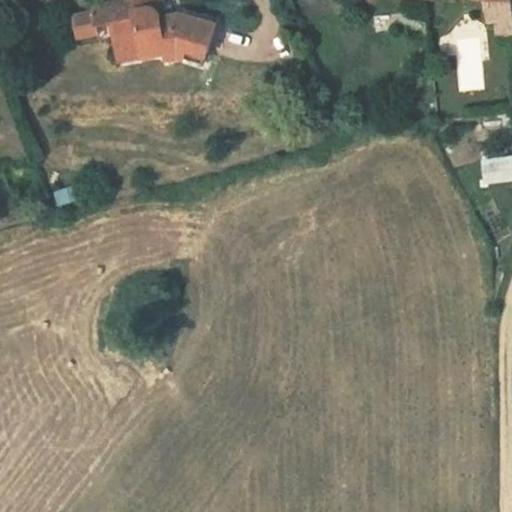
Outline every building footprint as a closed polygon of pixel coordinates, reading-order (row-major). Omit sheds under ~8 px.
[(99,31),(121,27),(124,46),(126,52),(174,45),(175,53),(191,49),(206,59),(224,30),(199,13),(178,18),(170,20),(168,15),(143,19),(139,0),(120,0),(95,5),(96,19),(99,31)] [(174,0),(139,0),(143,19),(168,15),(170,20),(178,18),(174,0)] [(511,0),(486,0),(488,20),(498,20),(500,37),(511,37),(511,0)] [(96,19),(75,23),(79,44),(101,40),(99,31),(96,19)] [(101,40),(103,49),(124,46),(121,27),(99,31),(101,40)] [(489,180),(511,179),(511,156),(488,157),(489,180)]
